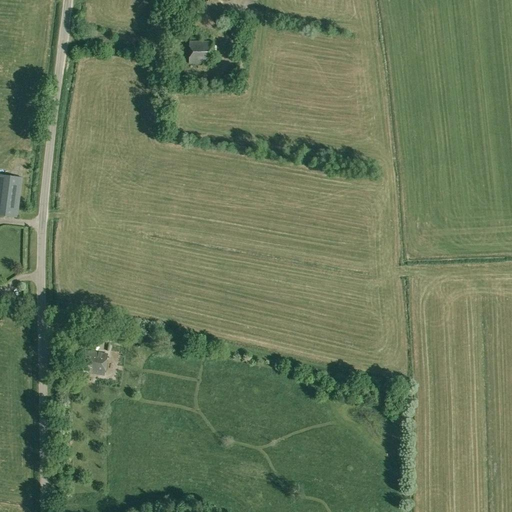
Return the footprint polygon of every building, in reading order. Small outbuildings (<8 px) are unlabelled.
[(189,63),(212,63),(213,42),(190,41),(189,63)] [(0,215),(17,218),(23,177),(0,174),(0,215)] [(9,217),(8,227),(20,228),(21,219),(9,217)] [(93,340),(110,342),(111,332),(95,330),(93,340)] [(82,371),(104,375),(108,354),(85,350),(82,371)]
